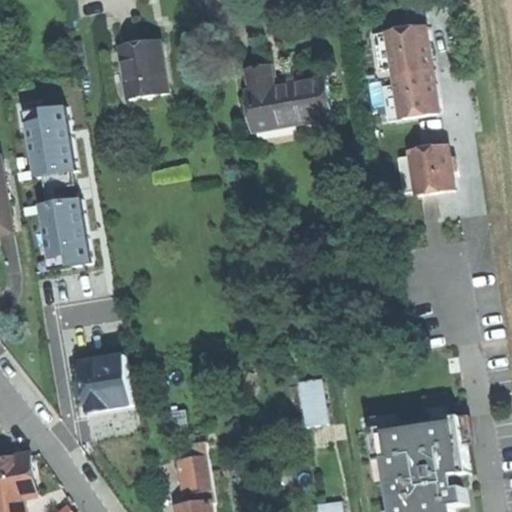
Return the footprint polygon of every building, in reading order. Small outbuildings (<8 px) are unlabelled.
[(408,120),(447,114),(444,96),(442,84),(436,85),(432,60),(438,59),(435,44),(433,28),(394,34),(400,68),(403,87),(408,120)] [(386,70),(400,68),(394,34),(381,37),(386,70)] [(124,48),(133,101),(173,94),(164,41),(142,45),(124,48)] [(442,84),(438,59),(432,60),(436,85),(442,84)] [(252,95),(259,131),(336,117),(329,81),(298,86),(297,82),(280,85),(277,69),(262,71),(251,74),(254,94),(252,95)] [(395,122),(408,120),(403,87),(390,89),(395,122)] [(81,170),(70,106),(29,114),(40,178),(81,170)] [(423,192),(424,197),(461,191),(457,168),(454,147),(417,153),(418,158),(423,192)] [(410,194),(423,192),(418,158),(405,160),(410,194)] [(5,159),(0,159),(0,233),(0,234),(3,234),(18,231),(5,159)] [(85,198),(43,206),(54,270),(96,263),(85,198)] [(106,352),(130,348),(125,321),(102,325),(106,352)] [(98,356),(98,362),(112,360),(111,354),(98,356)] [(115,409),(139,405),(131,357),(112,360),(98,362),(87,364),(90,382),(81,383),(84,398),(92,396),(94,413),(115,409)] [(303,383),(310,427),(333,424),(326,379),(303,383)] [(399,511),(458,511),(458,507),(473,505),(470,488),(468,488),(468,482),(466,475),(474,473),(465,417),(377,430),(382,462),(392,461),(399,511)] [(29,498),(42,495),(35,456),(8,460),(0,461),(0,502),(16,500),(29,498)] [(193,491),(216,487),(214,472),(190,475),(193,491)] [(30,511),(29,498),(16,500),(17,511),(30,511)] [(0,511),(17,511),(16,500),(0,502),(0,511)] [(322,505),(323,511),(346,511),(345,501),(322,505)] [(218,511),(217,503),(183,508),(183,511),(218,511)]
